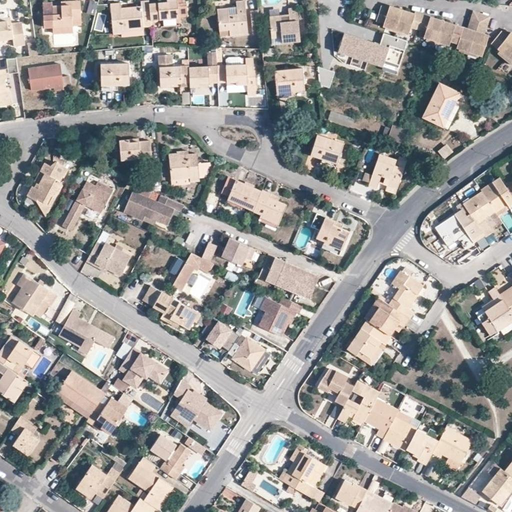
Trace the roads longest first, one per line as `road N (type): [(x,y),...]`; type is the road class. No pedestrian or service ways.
road 1 (residential): [(398,223),(233,154),(199,118),(122,117),(17,136),(0,169)]
road 2 (residential): [(0,213),(75,280),(265,406)]
road 3 (residential): [(265,406),(468,511)]
road 4 (residential): [(390,232),(265,406)]
road 5 (residential): [(511,129),(452,168),(398,223)]
road 6 (residential): [(265,406),(192,511)]
